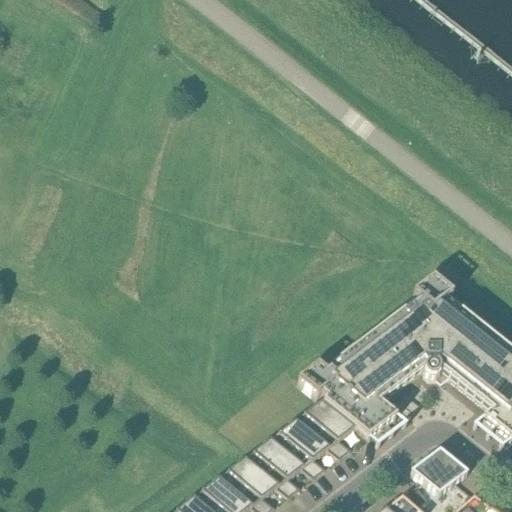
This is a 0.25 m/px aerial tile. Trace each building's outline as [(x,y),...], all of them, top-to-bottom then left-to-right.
[(326,404),(321,408),(353,434),(366,444),(395,422),(378,409),(422,375),(422,381),(426,385),(433,385),(434,386),(435,385),(434,384),(438,381),(438,373),(437,373),(440,369),(443,372),(443,371),(451,377),(446,383),(447,384),(447,383),(490,417),(481,424),(509,446),(511,444),(511,351),(451,302),(452,301),(431,284),(410,300),(412,302),(318,373),(316,372),(294,388),(316,404),(321,400),(326,404)] [(349,455),(337,446),(353,434),(321,408),(320,407),(293,427),(325,455),(337,464),(349,455)] [(293,427),(268,446),(300,474),(311,483),(323,474),(312,465),(325,455),(293,427)] [(286,503),(298,494),(286,484),(300,474),(268,446),(242,466),(274,494),(286,503)] [(437,457),(429,463),(409,478),(437,501),(466,479),(437,457)] [(271,511),(261,504),(274,494),(242,466),(217,485),(247,511),(271,511)] [(247,511),(217,485),(191,505),(199,511),(247,511)] [(413,511),(401,501),(386,511),(413,511)] [(485,511),(472,502),(460,511),(485,511)]
